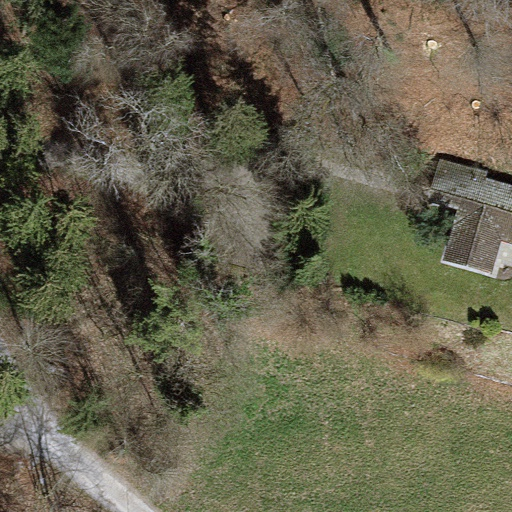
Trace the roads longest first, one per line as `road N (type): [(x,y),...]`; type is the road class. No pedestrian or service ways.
road 1 (track): [(0,159),(32,150),(257,211)]
road 2 (track): [(0,374),(33,422),(141,511)]
